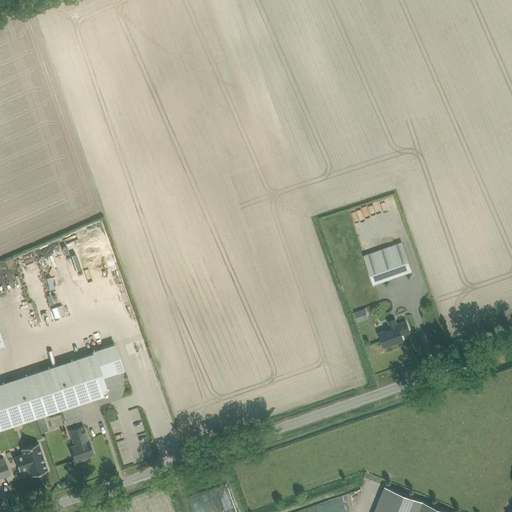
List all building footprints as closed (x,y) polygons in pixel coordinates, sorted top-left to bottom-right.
[(364,255),(374,284),(412,270),(402,242),(364,255)] [(354,311),(357,321),(369,318),(366,307),(354,311)] [(379,332),(384,347),(403,340),(401,334),(410,331),(406,321),(397,324),(395,319),(388,321),(391,328),(379,332)] [(93,352),(0,383),(0,429),(62,409),(66,420),(82,415),(78,404),(97,397),(99,404),(116,398),(119,397),(120,395),(122,392),(121,390),(122,370),(123,370),(114,343),(92,351),(93,352)] [(73,445),(70,446),(75,460),(76,460),(76,461),(77,462),(83,460),(83,459),(83,457),(93,453),(88,440),(84,428),(83,424),(73,428),(78,444),(73,445)] [(48,470),(38,443),(22,448),(23,454),(14,457),(19,471),(28,468),(31,475),(48,470)] [(450,511),(385,486),(374,511),(450,511)] [(292,511),(339,511),(336,498),(292,511)]
